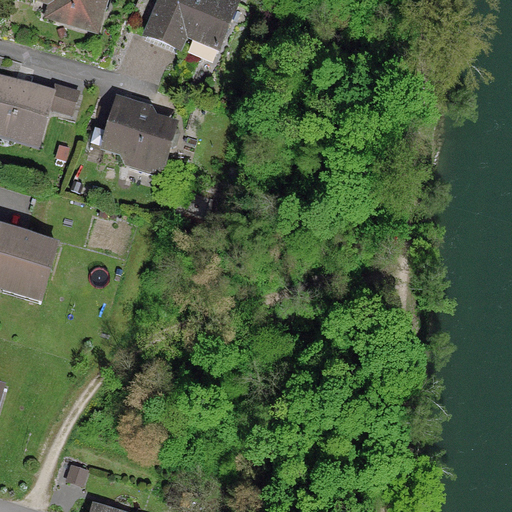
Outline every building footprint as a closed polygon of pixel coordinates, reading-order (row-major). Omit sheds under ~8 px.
[(36,0),(66,9),(62,22),(92,31),(101,0),(36,0)] [(160,0),(144,39),(176,52),(182,36),(192,40),(191,48),(213,57),(236,0),(160,0)] [(12,87),(0,83),(0,134),(34,145),(46,103),(10,92),(12,87)] [(114,114),(107,137),(104,147),(121,153),(128,165),(140,158),(159,164),(169,130),(150,125),(143,112),(131,119),(114,114)] [(103,147),(104,147),(107,137),(92,132),(84,161),(98,165),(103,147)] [(41,296),(54,249),(0,233),(0,290),(1,291),(3,285),(41,296)]
